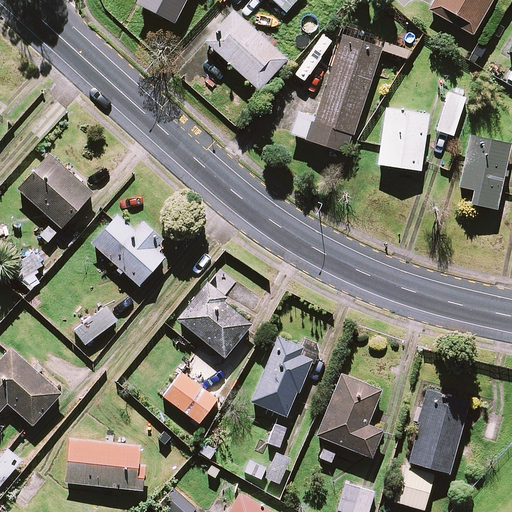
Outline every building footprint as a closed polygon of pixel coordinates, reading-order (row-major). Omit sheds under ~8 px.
[(181,0),(132,0),(128,8),(165,29),(181,0)] [(268,0),(287,14),(297,0),(268,0)] [(487,0),(430,0),(423,12),(467,36),(487,0)] [(281,62),(228,13),(200,44),(253,93),(281,62)] [(377,50),(337,37),(310,118),(294,113),(286,136),(342,155),(377,50)] [(462,100),(445,95),(433,133),(450,139),(462,100)] [(423,116),(381,110),(373,167),(415,173),(423,116)] [(508,145),(468,137),(457,188),(472,191),(469,205),(494,210),(508,145)] [(92,194),(49,155),(17,190),(61,229),(92,194)] [(134,232),(117,216),(91,244),(137,287),(164,257),(157,251),(164,243),(142,223),(134,232)] [(42,266),(34,253),(11,268),(19,281),(42,266)] [(235,283),(217,269),(176,320),(224,358),(250,324),(221,301),(235,283)] [(116,322),(105,308),(74,331),(84,345),(116,322)] [(314,353),(278,338),(250,401),(286,417),(314,353)] [(60,394),(10,349),(0,359),(0,411),(7,404),(32,426),(60,394)] [(216,400),(180,374),(163,397),(198,423),(216,400)] [(315,436),(324,440),(317,456),(332,463),(340,446),(370,459),(384,426),(367,419),(380,390),(341,374),(315,436)] [(466,399),(426,389),(407,463),(448,473),(466,399)] [(287,429),(275,424),(268,443),(279,448),(287,429)] [(139,446),(69,439),(65,483),(141,490),(143,465),(137,464),(139,446)] [(0,484),(20,460),(8,450),(0,458),(0,484)] [(290,460),(276,454),(265,477),(278,484),(290,460)] [(432,478),(402,470),(393,502),(423,510),(432,478)] [(367,511),(374,492),(345,483),(337,510),(343,511),(367,511)] [(192,511),(195,509),(173,489),(158,506),(165,511),(192,511)] [(270,511),(239,494),(228,511),(270,511)]
